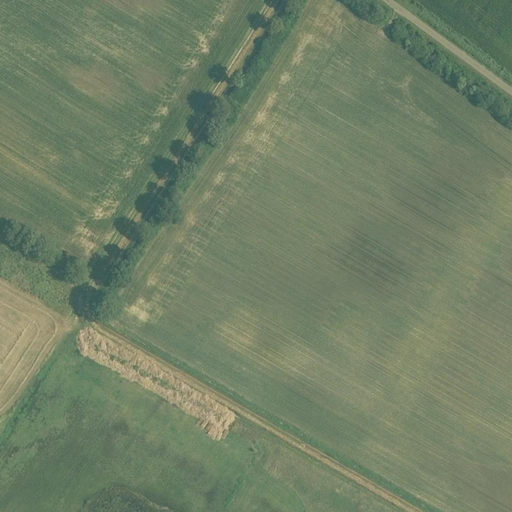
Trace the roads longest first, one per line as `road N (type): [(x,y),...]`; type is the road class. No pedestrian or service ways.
road 1 (track): [(0,233),(81,286),(94,328),(409,511)]
road 2 (track): [(275,0),(84,306)]
road 3 (unclassified): [(511,93),(385,0)]
